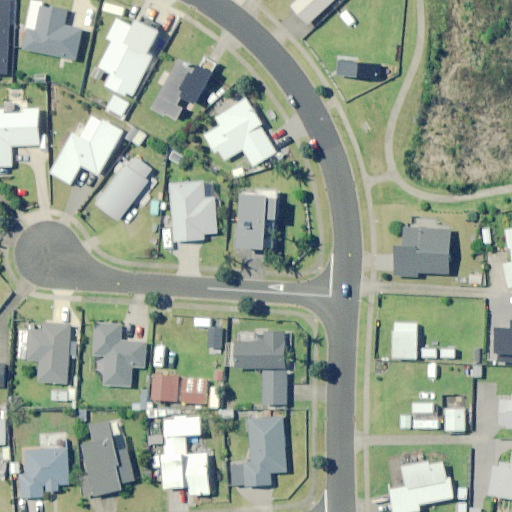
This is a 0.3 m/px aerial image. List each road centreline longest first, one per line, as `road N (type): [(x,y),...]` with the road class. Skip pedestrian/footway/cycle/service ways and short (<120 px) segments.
road 1 (residential): [(345,295),(341,185),(326,142),(275,58),(208,0)]
road 2 (residential): [(345,295),(108,281),(34,253)]
road 3 (residential): [(338,511),(345,295)]
